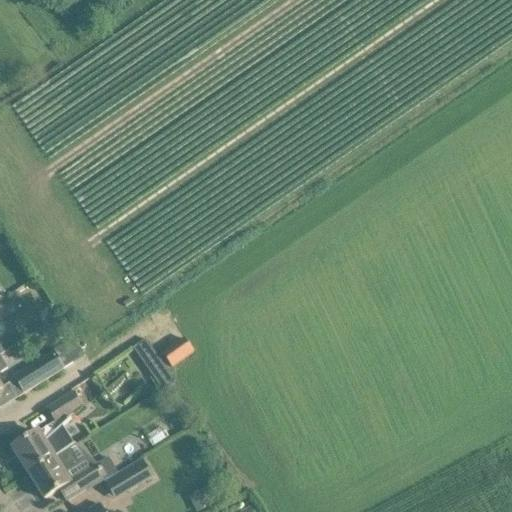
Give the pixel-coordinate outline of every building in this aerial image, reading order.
[(163,355),(172,368),(193,353),(185,340),(163,355)] [(9,384),(18,399),(64,371),(85,356),(76,342),(64,349),(62,345),(54,350),(53,353),(53,354),(14,379),(9,384)] [(152,364),(146,343),(133,347),(140,368),(152,364)] [(160,365),(151,372),(160,385),(169,379),(160,365)] [(48,410),(57,424),(82,408),(73,395),(48,410)] [(13,449),(27,473),(68,448),(69,448),(74,445),(63,428),(55,433),(51,426),(39,434),(38,434),(13,449)] [(68,448),(27,473),(45,500),(55,494),(59,491),(60,491),(74,482),(72,480),(67,471),(78,464),(69,448),(68,448)] [(103,477),(116,470),(108,458),(99,464),(106,475),(103,477)] [(106,482),(105,483),(112,495),(124,488),(127,493),(153,477),(142,459),(119,474),(106,482)] [(72,480),(80,492),(103,477),(106,475),(99,464),(98,463),(72,480)] [(188,498),(195,511),(199,511),(219,502),(210,487),(188,498)]
